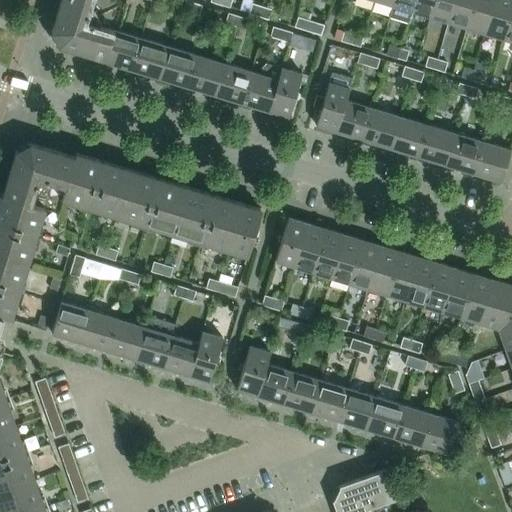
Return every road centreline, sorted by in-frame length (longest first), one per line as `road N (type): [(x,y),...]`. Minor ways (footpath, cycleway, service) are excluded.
road 1 (residential): [(511,235),(0,80)]
road 2 (residential): [(283,443),(81,376),(124,497)]
road 3 (residential): [(124,497),(283,443)]
